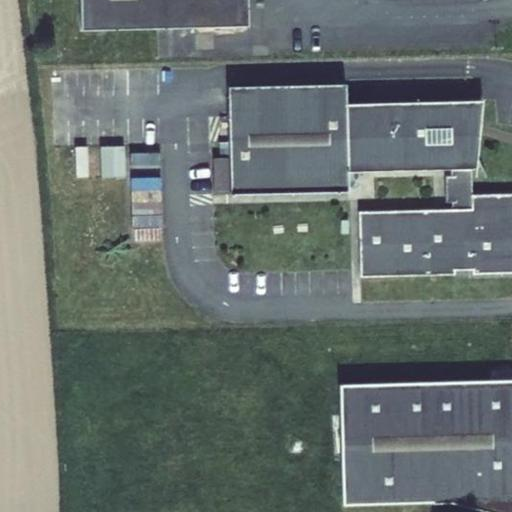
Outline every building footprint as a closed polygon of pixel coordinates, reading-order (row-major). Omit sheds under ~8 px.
[(81,0),(83,27),(250,22),(249,0),(81,0)] [(476,152),(476,138),(480,100),(343,106),(343,86),(225,90),(228,197),(346,194),(345,174),(449,171),(449,176),(442,176),(443,203),(450,202),(451,209),(357,214),(360,278),(454,274),(454,270),(472,269),(472,273),(511,271),(511,192),(470,195),(469,170),(473,170),(480,166),(476,152)] [(128,154),(131,235),(161,234),(159,153),(128,154)] [(66,157),(67,187),(115,186),(114,156),(66,157)] [(498,511),(511,511),(511,377),(339,386),(345,507),(454,502),(498,511)]
